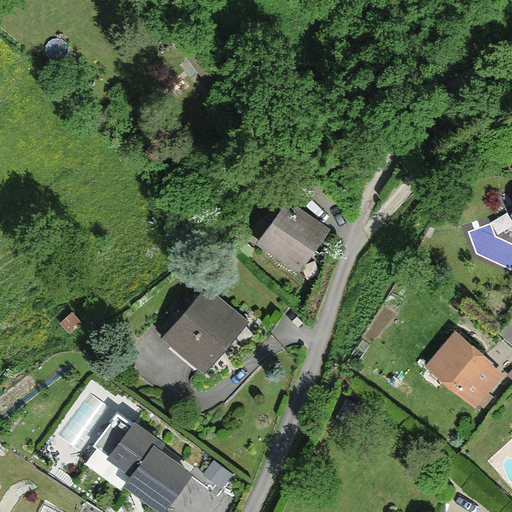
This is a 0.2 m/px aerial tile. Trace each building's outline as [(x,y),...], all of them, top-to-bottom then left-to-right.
[(201,48),(189,59),(206,78),(218,67),(201,48)] [(282,200),(259,235),(291,258),(315,223),(282,200)] [(202,288),(176,319),(165,332),(196,359),(208,345),(233,315),(202,288)] [(468,355),(454,342),(431,369),(474,405),(498,377),(486,367),(488,365),(472,351),(468,355)] [(125,481),(159,506),(184,472),(151,447),(155,441),(117,412),(96,440),(135,468),(125,481)]
